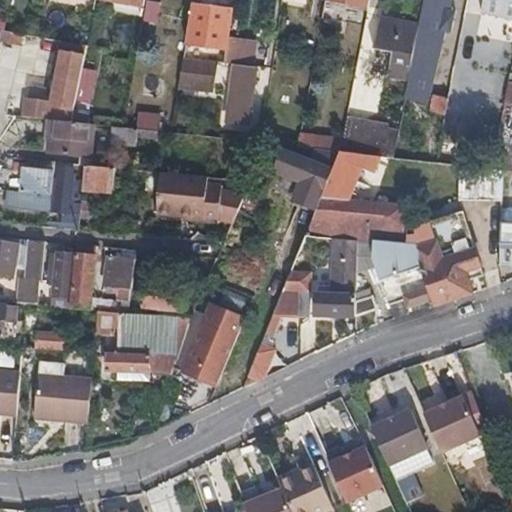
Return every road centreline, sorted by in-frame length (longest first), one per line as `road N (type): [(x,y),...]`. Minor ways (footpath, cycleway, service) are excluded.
road 1 (residential): [(0,482),(82,480),(149,464),(403,342),(511,307)]
road 2 (residential): [(0,231),(198,248)]
